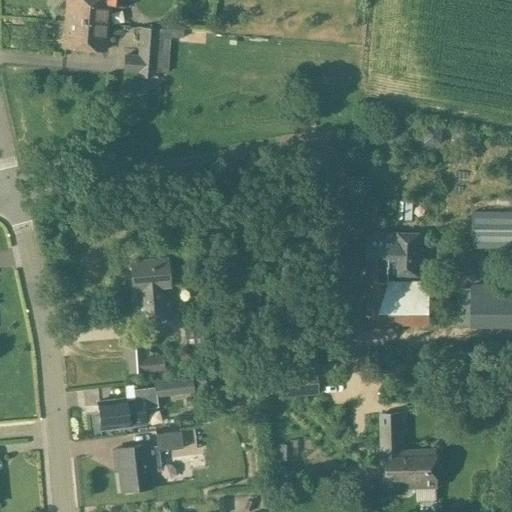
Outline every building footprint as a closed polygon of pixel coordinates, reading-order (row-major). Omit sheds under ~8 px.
[(66,0),(64,23),(107,27),(109,6),(127,8),(128,0),(66,0)] [(105,50),(107,27),(64,23),(62,47),(105,50)] [(154,79),(154,72),(166,73),(170,30),(139,28),(137,55),(123,55),(122,73),(136,74),(136,78),(154,79)] [(511,196),(487,196),(487,211),(472,211),(472,249),(511,249),(511,196)] [(396,201),(396,220),(413,220),(413,202),(396,201)] [(366,326),(429,326),(429,289),(429,282),(389,282),(389,274),(417,275),(416,236),(369,236),(366,326)] [(129,261),(133,321),(171,318),(166,258),(129,261)] [(511,285),(471,285),(470,328),(511,328),(511,285)] [(454,289),(453,326),(469,325),(470,289),(454,289)] [(122,341),(123,374),(161,372),(160,353),(145,354),(144,340),(122,341)] [(276,375),(279,397),(318,393),(316,371),(276,375)] [(157,387),(158,399),(192,394),(191,383),(157,387)] [(97,402),(98,413),(94,416),(95,424),(100,426),(100,430),(155,424),(154,411),(143,413),(141,397),(125,399),(97,402)] [(436,449),(403,450),(402,414),(380,414),(381,451),(382,451),(383,490),(416,489),(416,502),(437,502),(436,449)] [(152,489),(150,473),(161,472),(159,452),(183,449),(181,432),(156,435),(157,446),(147,448),(147,445),(112,449),(114,466),(117,466),(120,492),(152,489)]
